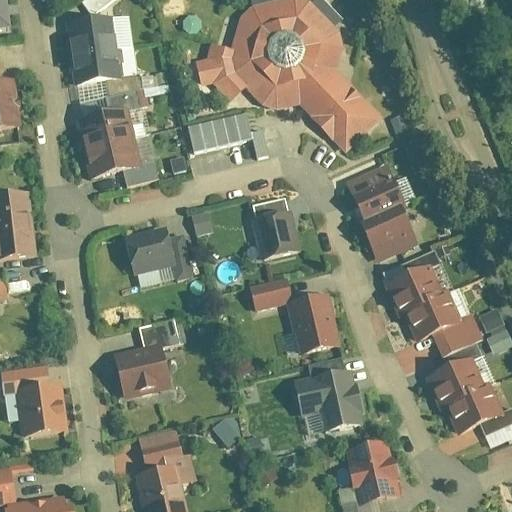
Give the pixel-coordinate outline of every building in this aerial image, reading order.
[(0,0),(0,35),(9,35),(4,0),(0,0)] [(87,0),(82,4),(93,19),(117,0),(87,0)] [(299,0),(286,0),(253,8),(241,19),(231,53),(212,46),(209,62),(195,65),(199,93),(217,90),(229,106),(247,91),(261,109),(277,113),(301,108),(346,155),(384,120),(340,71),(345,51),(342,35),(312,4),(299,0)] [(67,27),(71,57),(117,51),(113,21),(67,27)] [(71,57),(74,87),(107,83),(121,81),(117,51),(71,57)] [(0,131),(21,129),(15,83),(1,85),(0,75),(0,131)] [(121,81),(107,83),(111,99),(143,91),(141,78),(121,81)] [(75,124),(89,183),(124,175),(142,170),(128,111),(75,124)] [(243,118),(184,128),(189,155),(250,144),(253,161),(270,158),(265,132),(246,135),(243,118)] [(344,184),(362,227),(403,210),(407,209),(389,166),(344,184)] [(142,170),(124,175),(128,192),(160,184),(156,167),(142,170)] [(0,198),(0,258),(35,254),(28,195),(0,198)] [(252,208),(256,223),(289,215),(285,200),(252,208)] [(376,262),(418,245),(403,210),(362,227),(376,262)] [(252,224),(262,262),(303,252),(293,214),(289,215),(256,223),(252,224)] [(207,215),(193,219),(198,238),(212,235),(207,215)] [(124,240),(133,277),(175,267),(168,239),(166,229),(124,240)] [(184,236),(168,239),(175,267),(179,281),(195,277),(184,236)] [(402,266),(406,277),(431,267),(440,263),(435,252),(402,266)] [(403,313),(443,297),(431,267),(406,277),(383,286),(396,316),(403,313)] [(0,301),(9,300),(5,269),(0,269),(0,301)] [(288,306),(295,304),(289,279),(249,289),(256,314),(288,306)] [(403,313),(415,341),(431,334),(461,322),(449,294),(443,297),(403,313)] [(288,306),(301,358),(344,347),(331,295),(295,304),(288,306)] [(484,340),(490,357),(510,350),(497,311),(479,318),(486,340),(484,340)] [(461,322),(431,334),(442,359),(483,342),(473,317),(461,322)] [(140,332),(144,351),(161,347),(180,342),(175,323),(140,332)] [(116,358),(127,401),(172,390),(161,347),(144,351),(116,358)] [(309,367),(312,379),(345,370),(342,359),(309,367)] [(446,408),(486,392),(473,361),(428,379),(440,410),(446,408)] [(17,391),(49,387),(47,366),(1,371),(3,392),(17,391)] [(326,434),(364,424),(350,369),(345,370),(312,379),(294,383),(303,417),(320,412),(326,434)] [(17,391),(22,436),(66,431),(61,385),(49,387),(17,391)] [(446,408),(457,435),(481,425),(505,415),(494,389),(486,392),(446,408)] [(511,412),(505,415),(481,425),(491,450),(511,441),(511,412)] [(214,430),(227,446),(240,436),(226,420),(214,430)] [(138,440),(147,473),(177,465),(185,463),(177,430),(138,440)] [(253,458),(266,454),(261,435),(248,438),(253,458)] [(379,503),(402,497),(388,442),(347,452),(361,508),(379,503)] [(253,476),(262,489),(281,474),(272,462),(253,476)] [(134,476),(142,511),(188,511),(177,465),(147,473),(134,476)] [(0,507),(5,507),(16,505),(12,468),(0,469),(0,507)] [(5,511),(68,511),(67,499),(16,505),(5,507),(5,511)] [(381,511),(379,503),(361,508),(344,511),(343,511),(381,511)]
